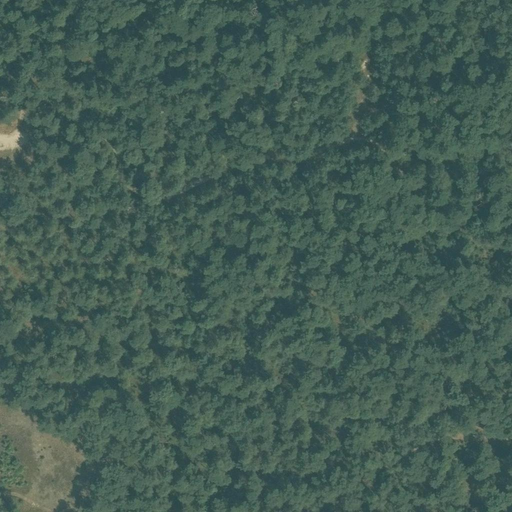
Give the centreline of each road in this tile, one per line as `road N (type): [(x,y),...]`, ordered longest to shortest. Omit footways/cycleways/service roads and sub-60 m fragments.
road 1 (track): [(0,137),(102,137),(121,178),(145,197),(368,137)]
road 2 (track): [(307,511),(413,446),(511,433)]
